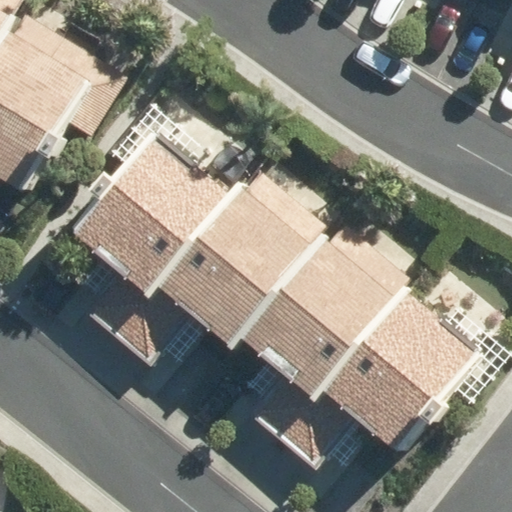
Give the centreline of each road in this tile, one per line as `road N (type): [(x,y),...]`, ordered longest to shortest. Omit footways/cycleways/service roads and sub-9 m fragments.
road 1 (residential): [(257,0),(511,168)]
road 2 (residential): [(0,357),(200,511)]
